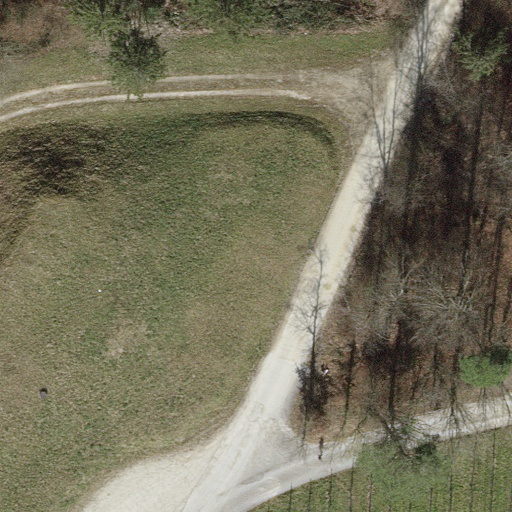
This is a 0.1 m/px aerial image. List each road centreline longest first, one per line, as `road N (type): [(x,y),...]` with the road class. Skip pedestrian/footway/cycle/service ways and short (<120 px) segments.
road 1 (track): [(241,494),(448,0)]
road 2 (track): [(409,85),(188,80),(31,102),(0,115)]
road 3 (track): [(241,494),(355,451),(511,411)]
